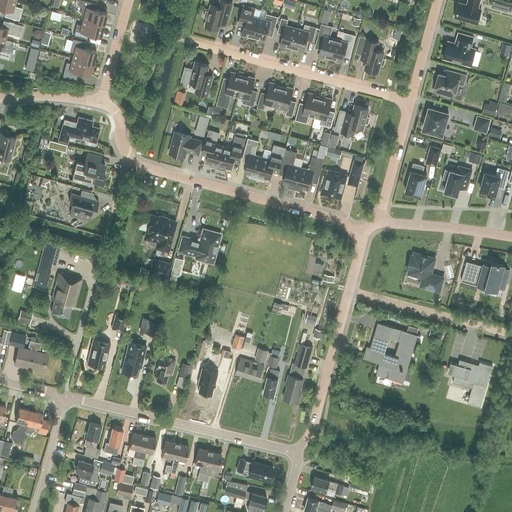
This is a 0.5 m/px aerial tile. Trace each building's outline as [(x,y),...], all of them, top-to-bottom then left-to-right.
[(15,6),(16,1),(11,0),(0,0),(0,8),(7,10),(5,17),(19,20),(22,8),(15,6)] [(206,11),(204,17),(208,18),(206,26),(219,29),(220,25),(226,26),(228,19),(232,3),(222,0),(220,0),(219,7),(211,5),(209,12),(206,11)] [(455,18),(477,25),(481,9),(478,8),(480,0),(468,0),(467,5),(459,3),(455,18)] [(495,0),(494,6),(511,11),(511,6),(511,4),(496,0),(495,0)] [(83,19),(104,25),(107,13),(95,10),(96,4),(83,1),(80,12),(85,14),(83,19)] [(254,37),(259,18),(253,16),(255,8),(244,5),(239,22),(245,24),(242,36),(248,37),(248,36),(254,37)] [(259,18),(254,37),(259,39),(259,40),(265,42),(268,30),(274,32),(278,17),(266,14),(265,19),(259,18)] [(292,48),(298,28),(287,25),(288,20),(282,18),(278,33),(283,34),(280,46),(286,48),(287,46),(292,48)] [(394,26),(401,28),(403,20),(396,18),(394,26)] [(100,37),(104,25),(83,19),(81,25),(77,24),(74,36),(87,39),(88,34),(100,37)] [(0,38),(6,40),(8,34),(21,37),(23,26),(4,21),(2,27),(0,26),(0,38)] [(331,58),(336,39),(330,37),(333,27),(321,24),(316,44),(322,45),(319,57),(325,58),(325,57),(331,58)] [(298,28),(292,48),(298,49),(297,51),(303,53),(307,41),(312,42),(316,28),(305,25),(304,30),(298,28)] [(336,39),(331,58),(336,60),(336,61),(342,63),(345,51),(351,53),(356,36),(344,33),(342,40),(336,39)] [(471,48),(474,37),(459,33),(456,44),(448,41),(443,58),(471,66),(476,49),(471,48)] [(13,42),(6,40),(0,38),(0,56),(9,59),(13,42)] [(73,58),(93,64),(96,52),(84,48),(86,43),(73,39),(70,51),(74,52),(73,58)] [(384,66),(385,60),(382,59),(384,52),(376,50),(378,42),(367,39),(361,60),(367,62),(365,69),(378,73),(380,65),(384,66)] [(511,45),(503,43),(500,55),(508,57),(511,45)] [(28,55),(36,57),(38,49),(30,47),(28,55)] [(90,75),(93,64),(73,58),(71,64),(67,63),(63,76),(76,80),(78,72),(90,75)] [(198,85),(195,94),(208,97),(214,75),(208,74),(210,65),(196,61),(194,70),(186,68),(182,81),(198,85)] [(463,85),(467,75),(452,70),(450,76),(439,73),(434,91),(454,97),(455,92),(458,84),(463,85)] [(238,96),(243,77),(237,75),(238,74),(232,72),(229,84),(223,82),(217,105),(228,108),(232,95),(238,96)] [(243,77),(238,96),(244,98),(242,103),(254,106),(258,92),(252,90),(255,78),(249,77),(249,78),(243,77)] [(276,107),(282,87),(276,86),(276,84),(270,82),(267,94),(261,92),(257,107),(264,109),(265,104),(276,107)] [(511,102),(510,102),(511,92),(511,82),(507,82),(500,112),(506,113),(507,110),(511,111),(511,102)] [(282,87),(276,107),(287,110),(286,115),(292,117),(296,102),(290,100),(294,89),(288,87),(287,89),(282,87)] [(176,102),(185,104),(188,91),(179,89),(176,102)] [(315,117),(320,97),(315,96),(315,94),(309,93),(306,104),(300,103),(295,120),(307,123),(309,115),(315,117)] [(320,97),(315,117),(321,119),(320,124),(331,127),(335,112),(329,111),(332,99),(326,97),(326,99),(320,97)] [(490,99),(486,111),(496,115),(500,102),(490,99)] [(339,114),(335,130),(341,132),(353,135),(355,127),(363,130),(364,123),(368,124),(369,118),(366,117),(368,109),(355,105),(352,118),(346,116),(339,114)] [(212,114),(220,116),(222,108),(214,106),(212,114)] [(425,121),(423,129),(442,135),(445,126),(445,127),(447,121),(446,121),(449,113),(429,107),(427,115),(426,115),(425,121)] [(490,119),(488,118),(477,115),(474,129),(486,132),(490,119)] [(91,126),(93,121),(79,117),(77,123),(64,119),(59,140),(67,143),(69,135),(96,143),(100,128),(91,126)] [(489,137),(500,140),(503,130),(491,127),(489,137)] [(218,168),(224,146),(218,145),(216,143),(219,132),(208,129),(201,155),(207,157),(206,163),(211,164),(211,167),(218,168)] [(199,156),(203,141),(191,137),(192,135),(175,131),(169,153),(186,158),(187,153),(199,156)] [(16,138),(0,133),(0,157),(10,160),(16,138)] [(339,136),(332,134),(328,146),(335,148),(339,136)] [(235,136),(232,147),(230,148),(224,146),(218,168),(226,171),(227,168),(231,169),(234,159),(240,160),(246,138),(235,136)] [(257,179),(263,157),(256,155),(255,153),(258,141),(259,141),(248,138),(243,156),(249,157),(245,173),(250,174),(249,177),(257,179)] [(56,149),(65,151),(67,145),(58,142),(56,149)] [(281,166),(285,149),(286,148),(274,145),(274,146),(271,157),(269,158),(263,157),(257,179),(264,181),(265,179),(270,180),(274,164),(281,166)] [(436,166),(441,149),(431,146),(426,163),(436,166)] [(295,189),(301,167),(295,165),(294,164),(297,153),(297,152),(285,149),(281,166),(288,168),(283,184),(288,185),(287,187),(295,189)] [(482,162),(484,154),(474,151),(472,159),(482,162)] [(72,176),(73,176),(72,180),(93,186),(94,184),(103,186),(106,176),(103,175),(106,163),(100,162),(102,156),(87,152),(84,163),(76,161),(72,176)] [(301,167),(295,189),(303,192),(304,189),(308,190),(313,175),(319,177),(324,160),(312,157),(309,168),(308,169),(301,167)] [(358,186),(364,163),(354,160),(348,184),(358,186)] [(409,179),(405,192),(407,193),(407,194),(411,196),(412,194),(421,196),(427,175),(422,173),(424,166),(414,163),(411,170),(411,172),(409,172),(407,178),(409,179)] [(472,169),(459,165),(457,172),(450,170),(444,192),(457,195),(460,187),(467,189),(472,169)] [(505,189),(510,170),(497,167),(495,175),(485,172),(480,190),(488,193),(488,194),(493,195),(493,194),(496,195),(498,187),(505,189)] [(341,199),(347,175),(329,170),(324,189),(323,189),(321,195),(329,197),(329,196),(341,199)] [(92,199),(94,193),(82,190),(80,196),(71,194),(69,202),(73,203),(70,215),(89,220),(92,208),(96,209),(99,201),(92,199)] [(159,218),(151,215),(145,238),(147,238),(147,240),(152,244),(157,247),(168,250),(176,222),(168,220),(168,218),(160,216),(159,218)] [(217,245),(220,234),(204,230),(201,237),(196,240),(183,237),(179,250),(197,255),(196,258),(213,262),(215,252),(217,252),(219,245),(217,245)] [(425,256),(414,253),(408,274),(422,278),(420,287),(439,292),(443,278),(441,277),(441,278),(431,275),(435,258),(425,255),(425,256)] [(177,256),(174,273),(182,275),(186,258),(177,256)] [(168,280),(172,263),(153,258),(148,275),(168,280)] [(47,284),(53,263),(43,261),(41,268),(38,267),(35,280),(47,284)] [(483,265),(468,261),(466,261),(461,280),(461,281),(462,279),(478,283),(477,285),(478,285),(482,286),(482,287),(483,287),(483,285),(498,289),(498,287),(504,288),(510,270),(504,268),(505,265),(492,262),(491,267),(487,266),(487,264),(483,263),(483,265)] [(74,307),(82,279),(59,273),(52,298),(55,299),(51,312),(68,317),(71,306),(74,307)] [(132,286),(134,279),(122,276),(120,283),(132,286)] [(281,314),(284,304),(274,302),(272,311),(281,314)] [(30,324),(33,313),(21,310),(18,320),(30,324)] [(122,332),(126,317),(115,314),(111,329),(122,332)] [(305,322),(316,325),(318,317),(308,314),(305,322)] [(157,336),(160,321),(143,317),(139,332),(157,336)] [(416,336),(417,335),(407,332),(379,324),(371,347),(369,354),(379,357),(378,361),(381,362),(378,371),(380,372),(379,374),(387,376),(388,372),(394,373),(393,378),(403,381),(416,336)] [(323,331),(315,328),(313,337),(321,339),(323,331)] [(8,345),(11,331),(4,329),(0,344),(8,345)] [(21,346),(24,335),(12,332),(9,342),(21,346)] [(236,334),(232,347),(241,349),(245,337),(236,334)] [(106,363),(111,343),(93,339),(87,363),(101,367),(102,362),(106,363)] [(29,368),(36,342),(30,340),(28,347),(31,347),(31,350),(19,347),(15,365),(29,368)] [(141,367),(146,345),(129,341),(125,361),(128,361),(125,373),(135,375),(137,366),(141,367)] [(36,342),(29,368),(44,372),(48,354),(36,351),(37,349),(40,349),(42,343),(36,342)] [(299,343),(294,363),(306,367),(307,367),(313,347),(299,343)] [(268,365),(271,355),(271,353),(268,352),(269,351),(258,348),(255,359),(265,363),(265,364),(268,365)] [(223,349),(221,355),(228,358),(231,352),(223,349)] [(271,355),(268,365),(277,367),(279,357),(271,355)] [(172,371),(175,360),(160,356),(154,376),(157,377),(156,380),(166,383),(169,370),(172,371)] [(259,380),(264,365),(240,357),(236,373),(259,380)] [(448,373),(455,375),(453,382),(472,388),(468,403),(480,407),(492,366),(480,362),(479,365),(460,359),(458,364),(451,362),(448,373)] [(188,377),(191,365),(182,362),(178,374),(188,377)] [(287,386),(284,398),(299,402),(302,391),(300,391),(303,379),(303,378),(305,371),(306,367),(294,363),(293,363),(291,367),(289,375),(288,374),(285,385),(287,386)] [(200,384),(198,391),(211,394),(213,386),(215,387),(218,372),(202,368),(198,384),(200,384)] [(278,379),(280,371),(271,369),(269,377),(267,377),(263,393),(274,396),(278,379)] [(25,432),(31,409),(19,406),(15,421),(22,422),(21,425),(18,426),(18,428),(13,431),(12,438),(14,442),(22,444),(25,432)] [(31,409),(25,432),(31,433),(33,425),(39,427),(38,432),(46,434),(49,420),(41,419),(43,412),(31,409)] [(98,440),(101,425),(90,422),(86,438),(90,439),(89,446),(95,447),(97,440),(98,440)] [(119,446),(123,430),(112,428),(108,443),(106,442),(104,451),(117,454),(119,446)] [(137,464),(144,435),(133,432),(129,447),(136,449),(132,463),(137,464)] [(144,435),(137,464),(143,466),(144,459),(146,451),(152,453),(156,438),(144,435)] [(174,458),(177,443),(166,440),(162,455),(168,457),(167,461),(171,461),(172,457),(174,458)] [(4,441),(0,454),(8,456),(11,443),(4,441)] [(172,466),(170,472),(175,473),(177,467),(179,459),(185,461),(189,446),(177,443),(174,458),(172,466)] [(96,458),(99,450),(86,446),(84,454),(96,458)] [(206,466),(210,451),(198,448),(195,463),(201,464),(199,472),(198,479),(203,480),(204,474),(206,466)] [(210,451),(206,466),(218,468),(221,454),(210,451)] [(253,463),(246,461),(246,460),(240,458),(236,470),(243,472),(243,469),(250,471),(249,476),(269,481),(273,467),(253,461),(253,463)] [(79,460),(76,470),(80,471),(77,480),(79,480),(79,481),(88,483),(95,485),(98,474),(96,474),(98,470),(99,471),(111,475),(114,465),(102,461),(94,459),(92,464),(79,460)] [(114,467),(112,473),(115,474),(113,479),(122,481),(125,470),(116,467),(116,468),(114,467)] [(140,483),(148,485),(151,473),(143,471),(140,483)] [(160,477),(153,475),(150,487),(158,489),(160,477)] [(338,483),(330,481),(330,480),(314,476),(311,488),(326,492),(328,487),(336,490),(335,492),(341,494),(344,485),(338,483)] [(352,478),(349,486),(369,492),(371,483),(352,478)] [(227,481),(223,492),(243,498),(244,497),(250,499),(249,503),(247,509),(255,511),(262,511),(264,507),(267,497),(252,492),(245,491),(247,485),(227,481)] [(130,496),(133,486),(119,482),(117,493),(130,496)] [(184,483),(177,482),(175,492),(182,493),(184,483)] [(84,496),(86,485),(74,483),(72,494),(84,496)] [(0,508),(3,509),(8,487),(4,486),(2,492),(4,492),(3,494),(0,493),(0,508)] [(8,487),(3,509),(13,511),(14,511),(18,498),(9,496),(10,494),(11,494),(13,488),(8,487)] [(101,511),(107,492),(97,489),(94,499),(88,498),(84,511),(101,511)] [(150,502),(153,490),(147,489),(144,501),(150,502)] [(158,491),(156,502),(163,504),(169,506),(171,495),(165,493),(158,491)] [(76,511),(78,505),(80,497),(73,495),(67,493),(65,502),(68,503),(65,511),(76,511)] [(185,511),(189,499),(181,497),(177,511),(185,511)] [(308,497),(304,511),(306,511),(328,511),(329,511),(330,511),(331,508),(343,511),(346,503),(333,499),(331,505),(326,503),(319,500),(308,497)] [(189,511),(195,511),(198,502),(191,500),(188,511),(189,511)] [(203,501),(201,511),(204,511),(207,511),(210,502),(203,501)] [(121,511),(123,505),(110,502),(107,511),(121,511)]
